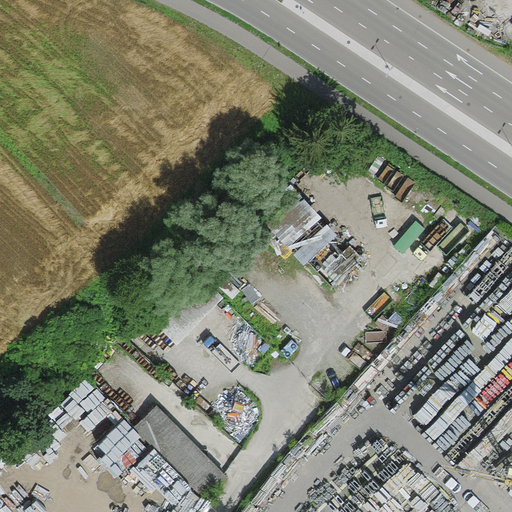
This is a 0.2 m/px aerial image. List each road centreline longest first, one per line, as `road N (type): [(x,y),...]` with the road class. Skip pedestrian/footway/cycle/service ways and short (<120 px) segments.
road 1 (primary): [(242,0),(511,177)]
road 2 (primary): [(511,109),(341,0)]
